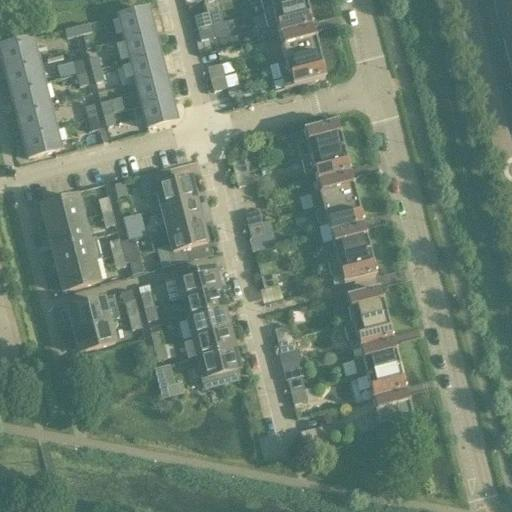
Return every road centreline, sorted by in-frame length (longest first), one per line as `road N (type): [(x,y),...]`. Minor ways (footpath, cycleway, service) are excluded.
road 1 (residential): [(488,511),(380,90)]
road 2 (residential): [(282,433),(204,134)]
road 3 (residential): [(0,185),(204,134)]
road 4 (residential): [(204,134),(380,90)]
road 5 (residential): [(468,0),(511,163)]
road 6 (residential): [(204,134),(170,0)]
